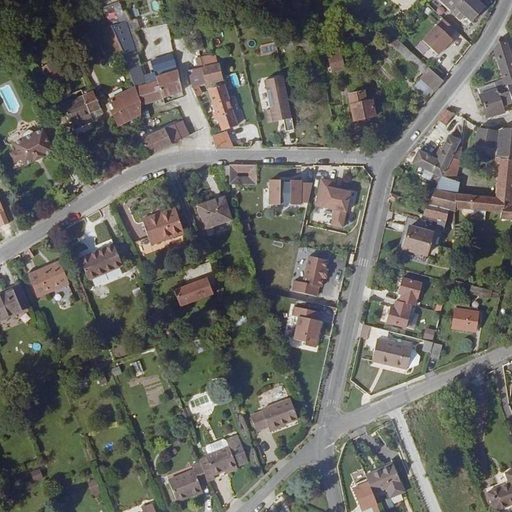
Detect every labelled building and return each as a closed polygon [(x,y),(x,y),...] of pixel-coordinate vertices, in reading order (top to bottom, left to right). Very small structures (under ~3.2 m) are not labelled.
[(477,0),(437,0),(467,27),(486,7),(477,0)] [(119,13),(107,17),(111,25),(111,26),(123,22),(119,13)] [(442,18),(422,40),(438,55),(443,49),(443,48),(445,45),(446,46),(447,47),(453,40),(449,36),(455,30),(442,18)] [(128,34),(123,22),(111,26),(124,55),(125,56),(135,53),(135,52),(128,34)] [(124,55),(111,26),(111,25),(104,28),(117,59),(124,55)] [(200,30),(195,31),(199,51),(204,50),(200,30)] [(128,34),(135,52),(139,51),(140,48),(136,34),(133,32),(128,34)] [(428,67),(412,53),(396,38),(388,42),(423,74),(428,67)] [(501,38),(494,49),(506,87),(511,84),(511,59),(506,41),(501,38)] [(326,49),(327,55),(335,53),(334,47),(326,49)] [(345,69),(342,57),(340,52),(335,53),(327,55),(328,57),(331,71),(332,72),(345,69)] [(135,53),(125,56),(135,87),(146,84),(143,74),(140,66),(135,53)] [(215,54),(200,57),(203,67),(217,64),(215,54)] [(349,55),(342,57),(345,69),(352,68),(349,55)] [(328,57),(322,58),(325,73),(331,71),(328,57)] [(40,69),(45,77),(55,71),(50,63),(40,69)] [(217,64),(203,67),(206,83),(223,79),(219,63),(217,64)] [(177,67),(156,75),(158,80),(163,98),(182,91),(177,67)] [(188,71),(192,88),(198,86),(206,83),(203,67),(197,68),(188,71)] [(437,75),(428,67),(423,74),(420,78),(421,79),(434,92),(443,81),(437,75)] [(294,131),(284,78),(264,82),(269,108),(265,109),(268,125),(284,122),(286,133),(294,131)] [(427,100),(434,92),(421,79),(414,86),(427,100)] [(146,84),(135,87),(139,106),(163,98),(158,80),(146,84)] [(504,80),(495,83),(497,89),(506,87),(504,80)] [(478,89),(480,95),(497,89),(495,83),(478,89)] [(218,119),(222,130),(237,125),(233,110),(229,100),(225,85),(208,90),(216,111),(218,119)] [(198,86),(192,88),(196,97),(202,94),(198,86)] [(135,87),(110,100),(115,109),(111,111),(118,126),(141,114),(139,106),(135,87)] [(507,89),(506,87),(497,89),(480,95),(487,118),(505,113),(503,107),(511,103),(511,100),(508,89),(507,89)] [(93,91),(83,96),(90,113),(101,109),(93,91)] [(366,101),(365,91),(349,94),(354,121),(376,117),(372,100),(366,101)] [(93,121),(90,113),(83,96),(62,104),(69,123),(72,122),(75,129),(93,121)] [(234,98),(229,100),(233,110),(237,109),(234,98)] [(90,113),(93,121),(94,122),(99,120),(103,114),(101,109),(90,113)] [(453,113),(447,109),(438,120),(445,125),(455,113),(453,112),(453,113)] [(179,122),(174,124),(181,140),(186,137),(179,122)] [(174,124),(165,128),(172,144),(181,140),(174,124)] [(452,137),(449,135),(437,160),(419,150),(413,163),(435,174),(432,179),(439,183),(442,177),(457,146),(460,140),(463,127),(457,125),(452,137)] [(165,128),(142,139),(149,156),(172,144),(165,128)] [(494,148),(497,131),(478,128),(475,145),(494,148)] [(511,128),(502,128),(497,131),(494,148),(493,150),(497,152),(497,155),(496,157),(502,158),(502,159),(511,160),(511,128)] [(29,167),(57,150),(44,129),(35,134),(34,132),(30,131),(24,134),(23,138),(25,140),(16,145),(20,152),(15,155),(14,156),(18,163),(20,164),(25,160),(29,167)] [(233,147),(226,132),(212,137),(215,147),(233,147)] [(493,150),(494,148),(475,145),(474,151),(497,155),(497,152),(493,150)] [(462,147),(457,146),(442,177),(455,181),(462,147)] [(511,160),(502,159),(502,158),(496,157),(495,164),(499,165),(495,198),(453,193),(436,190),(428,205),(449,208),(501,213),(500,219),(511,220),(511,204),(511,205),(511,204),(511,160)] [(257,185),(257,165),(230,164),(230,165),(220,167),(223,176),(230,175),(230,184),(242,185),(257,185)] [(399,177),(404,171),(399,167),(396,171),(394,174),(399,177)] [(453,193),(455,181),(442,177),(439,183),(436,190),(453,193)] [(331,181),(321,179),(315,205),(322,207),(322,206),(334,209),(330,226),(343,229),(352,191),(330,186),(331,181)] [(311,182),(269,180),(268,205),(309,207),(311,182)] [(389,199),(397,203),(398,196),(390,193),(389,199)] [(199,217),(202,215),(198,206),(224,198),(223,195),(195,204),(199,217)] [(231,219),(224,198),(198,206),(202,215),(206,228),(231,219)] [(446,221),(449,208),(428,205),(423,215),(446,221)] [(175,208),(142,219),(151,245),(172,238),(174,238),(181,236),(182,234),(184,233),(175,208)] [(433,233),(409,226),(403,249),(427,256),(433,233)] [(141,256),(151,252),(145,238),(136,241),(141,256)] [(89,281),(123,266),(113,244),(79,258),(89,281)] [(312,256),(323,258),(324,252),(314,250),(312,256)] [(327,264),(309,260),(303,287),(294,285),(292,295),(316,300),(318,291),(321,291),(323,282),(325,282),(327,274),(325,274),(327,264)] [(38,297),(68,284),(59,262),(28,275),(38,297)] [(212,294),(206,278),(173,291),(179,306),(212,294)] [(422,283),(402,278),(398,294),(402,295),(400,302),(396,301),(394,308),(391,307),(387,323),(407,328),(411,312),(410,312),(411,305),(415,306),(417,299),(418,299),(422,283)] [(498,299),(500,292),(472,284),(470,293),(491,299),(491,297),(498,299)] [(0,318),(29,307),(21,288),(0,296),(0,318)] [(306,345),(316,348),(322,322),(320,321),(321,313),(295,307),(293,315),(300,317),(295,339),(306,342),(306,345)] [(452,328),(476,332),(478,312),(455,309),(452,328)] [(233,318),(234,326),(247,324),(246,316),(233,318)] [(365,325),(363,325),(360,338),(367,340),(370,326),(365,325)] [(430,331),(428,341),(434,342),(436,332),(430,331)] [(493,333),(489,349),(503,343),(500,334),(493,333)] [(412,347),(377,339),(372,361),(407,370),(412,347)] [(434,343),(425,340),(423,351),(432,353),(434,343)] [(442,345),(434,343),(432,353),(430,357),(439,359),(442,345)] [(132,363),(137,376),(144,374),(139,360),(132,363)] [(115,376),(122,373),(119,366),(111,369),(115,376)] [(80,390),(89,385),(85,379),(77,383),(80,390)] [(298,420),(290,398),(262,409),(262,411),(250,416),(256,432),(268,427),(270,432),(286,426),(286,424),(298,420)] [(185,407),(181,409),(184,419),(189,417),(185,407)] [(436,424),(410,434),(418,455),(444,445),(436,424)] [(248,462),(238,435),(226,440),(229,447),(206,456),(206,457),(199,460),(200,462),(208,482),(215,478),(214,475),(224,472),(224,471),(229,470),(230,472),(238,469),(237,467),(248,462)] [(208,482),(200,462),(191,465),(193,470),(168,480),(177,502),(189,498),(187,494),(201,488),(200,485),(208,482)] [(404,489),(393,464),(365,475),(373,494),(387,488),(390,495),(404,489)] [(41,469),(31,470),(33,481),(42,480),(41,469)] [(511,504),(511,470),(505,473),(509,483),(488,493),(495,511),(511,504)] [(189,498),(203,492),(201,488),(187,494),(189,498)] [(155,511),(152,503),(142,508),(143,511),(155,511)]
